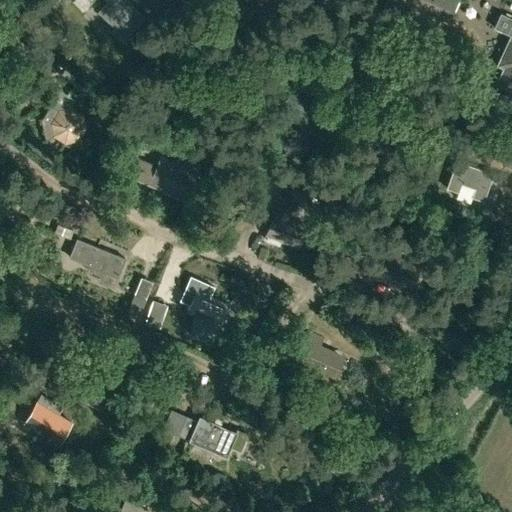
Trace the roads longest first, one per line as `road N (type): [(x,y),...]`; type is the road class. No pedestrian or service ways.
road 1 (track): [(493,357),(167,216),(63,182),(0,140)]
road 2 (unknown): [(412,458),(79,305),(39,309),(0,358)]
road 3 (track): [(511,150),(187,0)]
road 4 (unclassified): [(370,511),(511,335)]
